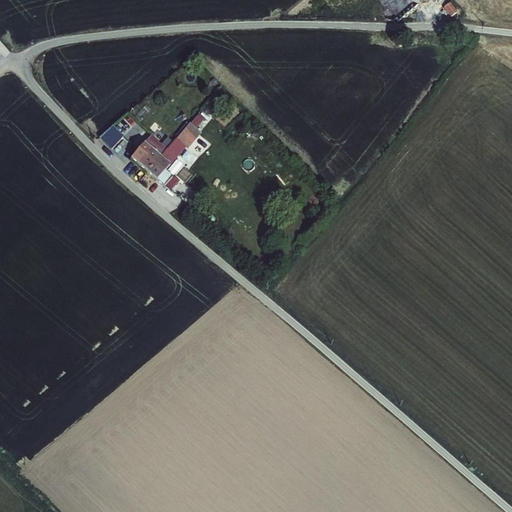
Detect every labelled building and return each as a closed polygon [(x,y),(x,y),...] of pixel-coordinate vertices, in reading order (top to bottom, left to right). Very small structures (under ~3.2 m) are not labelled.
[(412,14),(428,0),(409,0),(404,5),(412,14)] [(449,8),(453,5),(449,0),(444,0),(443,1),(449,8)] [(412,14),(404,5),(402,3),(396,8),(393,4),(387,9),(398,21),(401,18),(404,21),(412,14)] [(370,50),(380,40),(373,34),(364,44),(370,50)] [(334,51),(342,61),(349,55),(341,46),(334,51)] [(111,126),(98,138),(109,150),(122,137),(111,126)] [(148,173),(175,142),(162,130),(153,139),(158,143),(147,154),(142,149),(132,159),(148,173)] [(178,139),(175,142),(148,173),(164,188),(172,178),(165,172),(171,165),(168,162),(174,156),(177,159),(187,148),(178,139)] [(187,148),(177,159),(189,170),(199,158),(187,148)]
